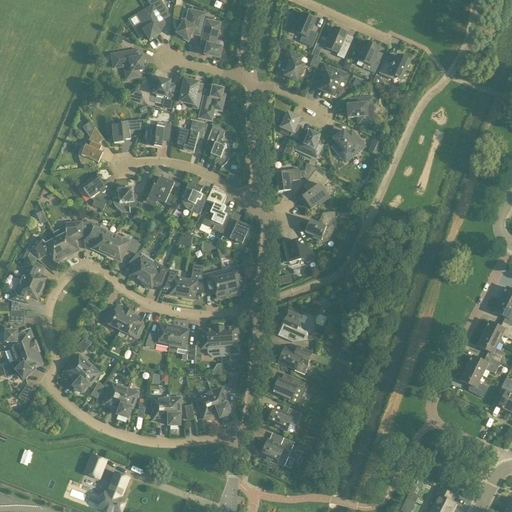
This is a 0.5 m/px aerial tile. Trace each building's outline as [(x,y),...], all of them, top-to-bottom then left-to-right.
[(147,0),(152,6),(137,15),(142,23),(134,28),(141,39),(146,36),(149,40),(149,41),(151,40),(160,35),(158,31),(160,30),(160,31),(167,27),(163,21),(170,16),(159,0),(147,0)] [(195,29),(194,29),(195,25),(201,27),(204,14),(189,11),(186,23),(184,22),(183,24),(182,24),(180,27),(180,28),(177,34),(183,38),(182,39),(188,43),(192,37),(190,37),(195,29)] [(299,42),(312,48),(318,34),(310,31),(315,19),(303,14),(300,21),(299,20),(294,32),(302,36),(299,42)] [(200,49),(206,51),(205,55),(219,59),(222,48),(214,47),(219,24),(212,23),(213,18),(207,17),(200,49)] [(347,34),(334,28),(326,46),(332,49),(331,51),(338,54),(337,56),(344,59),(350,45),(345,43),(344,41),(347,34)] [(112,41),(120,45),(123,39),(115,36),(112,41)] [(278,49),(284,51),(287,45),(285,44),(280,42),(279,41),(278,49)] [(371,43),(369,43),(366,42),(358,60),(365,63),(362,69),(374,74),(379,63),(373,60),(379,48),(376,46),(375,44),(371,43)] [(322,47),(316,44),(311,56),(317,58),(322,47)] [(140,78),(138,71),(145,70),(143,57),(139,58),(138,51),(112,56),(113,66),(124,64),(126,80),(140,78)] [(290,61),(291,62),(284,76),(297,82),(304,65),(299,63),(301,59),(300,57),(288,51),(285,59),(290,61)] [(384,61),(379,74),(393,81),(393,80),(398,78),(402,80),(403,77),(405,76),(404,73),(410,62),(397,56),(394,64),(391,65),(384,61)] [(320,90),(332,96),(333,94),(340,97),(349,76),(324,64),(320,72),(321,72),(316,83),(322,86),(320,90)] [(151,90),(154,91),(154,94),(156,94),(157,97),(163,98),(161,105),(163,108),(170,110),(173,98),(176,86),(170,85),(170,82),(164,80),(163,78),(159,77),(158,79),(157,79),(157,81),(153,81),(151,90)] [(352,85),(356,91),(368,84),(355,78),(352,85)] [(202,93),(197,91),(198,84),(185,80),(180,102),(193,105),(192,109),(198,110),(202,93)] [(213,87),(211,95),(204,93),(198,120),(206,121),(212,123),(215,110),(221,112),(225,96),(222,95),(223,90),(213,87)] [(358,99),(359,105),(347,106),(348,119),(358,118),(358,124),(374,123),(372,98),(358,99)] [(141,113),(146,116),(149,110),(143,107),(141,113)] [(297,123),(299,118),(287,113),(281,128),(279,132),(297,140),(303,126),(297,123)] [(134,131),(139,121),(121,123),(121,125),(112,126),(113,133),(111,138),(113,137),(114,144),(124,143),(123,141),(130,140),(130,136),(132,135),(132,131),(134,131)] [(192,121),(190,132),(181,130),(177,145),(184,147),(183,151),(194,153),(197,141),(203,142),(207,125),(192,121)] [(165,124),(164,129),(150,127),(149,134),(147,134),(146,139),(149,139),(148,146),(162,148),(163,139),(170,140),(172,125),(165,124)] [(231,152),(230,150),(228,149),(230,144),(221,141),(225,131),(213,126),(205,147),(212,150),(210,156),(216,158),(215,161),(222,168),(224,166),(226,164),(228,162),(229,160),(230,158),(230,155),(231,152)] [(92,164),(94,161),(98,164),(103,153),(99,152),(101,147),(99,144),(104,140),(95,127),(88,142),(91,143),(89,147),(86,145),(85,146),(82,149),(81,150),(79,154),(79,155),(79,157),(79,159),(81,163),(82,165),(92,164)] [(323,146),(317,143),(320,136),(310,132),(308,137),(302,134),(294,150),(312,158),(314,153),(318,155),(323,146)] [(352,132),(347,136),(344,132),(334,140),(337,144),(332,147),(345,163),(364,147),(352,132)] [(374,137),(368,152),(377,156),(383,141),(374,137)] [(285,154),(291,157),(294,150),(288,147),(285,154)] [(283,193),(283,192),(290,191),(289,181),(293,181),(301,180),(300,178),(303,178),(307,181),(315,171),(317,169),(306,164),(305,171),(300,172),(299,169),(287,171),(287,172),(275,174),(277,188),(276,188),(277,194),(283,193)] [(315,171),(307,181),(314,186),(312,187),(314,190),(303,198),(304,200),(303,202),(304,204),(305,206),(307,207),(309,206),(311,209),(318,204),(319,206),(327,200),(321,192),(323,190),(322,188),(327,180),(323,177),(326,173),(317,169),(315,171)] [(228,184),(241,183),(241,174),(227,175),(228,184)] [(104,190),(107,188),(98,176),(87,183),(89,186),(84,190),(91,200),(92,199),(94,202),(92,206),(103,211),(109,197),(104,194),(105,193),(105,192),(105,191),(104,190)] [(175,197),(169,195),(174,184),(160,177),(156,186),(154,185),(147,201),(156,205),(158,201),(171,207),(175,197)] [(181,194),(183,195),(182,200),(183,202),(183,204),(186,208),(187,209),(191,212),(200,216),(206,201),(201,199),(202,196),(199,195),(202,190),(189,184),(187,188),(184,187),(183,189),(182,190),(182,192),(181,194)] [(134,195),(133,195),(132,189),(118,191),(119,199),(112,199),(112,200),(114,200),(114,203),(115,205),(117,208),(119,209),(121,211),(123,212),(126,213),(129,213),(130,214),(130,210),(137,209),(142,198),(134,195)] [(225,208),(215,203),(209,215),(206,214),(201,225),(223,235),(224,235),(232,216),(227,214),(226,215),(223,214),(225,208)] [(42,211),(36,213),(39,223),(45,221),(42,211)] [(324,223),(322,226),(310,221),(305,233),(314,237),(313,238),(320,242),(322,242),(324,242),(326,242),(327,241),(329,239),(330,238),(336,224),(335,212),(323,214),(324,223)] [(143,217),(136,214),(132,221),(140,224),(143,217)] [(248,234),(247,234),(250,227),(237,222),(236,225),(230,222),(232,217),(232,216),(224,235),(223,235),(221,241),(225,242),(231,240),(242,245),(245,238),(246,238),(248,234)] [(94,234),(98,236),(92,249),(106,256),(115,236),(107,232),(107,230),(90,222),(85,234),(93,237),(94,234)] [(73,254),(79,251),(74,241),(83,237),(82,223),(65,224),(66,228),(63,228),(53,233),(56,239),(67,260),(72,257),(73,254)] [(183,235),(190,237),(192,231),(185,229),(183,235)] [(179,244),(179,246),(190,248),(192,238),(183,234),(179,244)] [(127,237),(123,239),(115,236),(106,256),(121,262),(126,249),(129,250),(129,252),(136,255),(141,243),(127,237)] [(52,265),(58,262),(61,263),(67,260),(56,239),(46,244),(38,238),(27,251),(29,254),(37,260),(47,255),(52,265)] [(300,248),(298,248),(296,241),(283,244),(285,251),(283,252),(282,264),(283,264),(288,263),(290,263),(290,265),(292,266),(298,265),(299,263),(298,261),(304,260),(307,264),(315,258),(307,246),(301,250),(300,248)] [(137,281),(137,280),(141,282),(153,262),(144,256),(139,252),(130,261),(137,265),(130,278),(137,281)] [(25,269),(20,280),(43,290),(48,278),(39,274),(42,267),(34,264),(37,260),(29,254),(23,268),(25,269)] [(144,285),(150,290),(158,278),(164,282),(169,271),(169,270),(163,268),(153,262),(141,282),(144,285)] [(239,296),(238,294),(241,293),(237,280),(243,279),(240,267),(223,271),(229,296),(231,296),(231,297),(239,296)] [(169,271),(164,282),(171,283),(169,296),(181,298),(185,279),(177,278),(178,272),(169,271)] [(227,299),(227,297),(229,296),(223,271),(205,276),(208,287),(214,286),(217,299),(219,299),(220,300),(227,299)] [(198,278),(197,282),(185,279),(181,298),(194,300),(197,283),(203,285),(203,278),(198,278)] [(43,290),(20,280),(18,279),(8,301),(25,305),(28,298),(37,302),(43,290)] [(503,293),(504,293),(500,301),(511,306),(511,291),(506,288),(505,291),(504,291),(503,293)] [(511,306),(500,301),(494,313),(507,319),(505,324),(511,327),(511,306)] [(119,331),(129,311),(123,308),(123,310),(117,307),(115,311),(112,312),(107,310),(101,322),(119,331)] [(301,330),(300,323),(304,315),(289,308),(287,312),(285,313),(284,315),(283,318),(284,320),(283,321),(286,322),(285,324),(284,324),(280,331),(289,335),(287,340),(292,343),(307,341),(307,333),(301,330)] [(134,314),(129,311),(119,331),(116,337),(126,342),(129,336),(137,339),(143,328),(137,325),(137,322),(139,318),(133,315),(134,314)] [(317,317),(315,321),(316,324),(317,325),(315,331),(320,333),(326,318),(320,316),(317,317)] [(486,327),(487,327),(483,335),(499,343),(502,336),(511,340),(511,339),(511,327),(505,324),(502,329),(489,323),(488,325),(487,325),(486,327)] [(158,325),(157,334),(150,333),(146,343),(146,347),(154,349),(155,344),(169,347),(168,352),(169,352),(174,326),(167,325),(166,326),(158,325)] [(180,329),(180,328),(174,326),(169,352),(177,353),(188,355),(188,347),(185,346),(188,331),(180,329)] [(237,333),(231,333),(231,329),(226,329),(225,327),(219,328),(221,357),(239,355),(238,346),(237,333)] [(202,349),(207,348),(208,354),(212,358),(221,357),(219,328),(212,329),(212,330),(207,330),(207,335),(201,336),(202,349)] [(11,350),(34,342),(33,339),(29,330),(17,335),(17,332),(6,332),(6,343),(9,343),(11,350)] [(477,347),(490,353),(487,358),(500,364),(501,364),(503,362),(501,361),(505,354),(495,349),(499,343),(483,335),(477,347)] [(83,353),(91,343),(86,338),(77,348),(83,353)] [(15,361),(39,353),(36,344),(35,345),(34,342),(11,350),(15,361)] [(195,361),(195,355),(196,346),(188,346),(188,347),(188,355),(188,361),(195,361)] [(278,363),(295,370),(294,372),(304,376),(309,365),(307,365),(312,353),(298,347),(295,353),(285,348),(284,351),(281,352),(279,353),(279,355),(279,358),(279,360),(278,363)] [(39,356),(40,356),(39,353),(15,361),(2,366),(4,372),(3,372),(4,375),(16,371),(23,379),(25,378),(26,379),(31,375),(30,373),(31,372),(29,369),(42,365),(39,356)] [(351,363),(353,357),(347,354),(344,360),(351,363)] [(80,380),(92,366),(79,355),(64,372),(70,378),(71,377),(73,379),(72,379),(77,383),(80,380)] [(468,361),(469,362),(465,369),(481,377),(485,370),(494,375),(500,364),(487,358),(485,363),(472,356),(470,359),(469,359),(468,361)] [(92,366),(80,380),(77,383),(74,387),(82,394),(90,384),(91,385),(101,374),(92,366)] [(487,388),(478,383),(481,377),(465,369),(459,381),(472,387),(469,392),(482,399),(487,388)] [(297,407),(305,389),(303,388),(305,384),(294,379),(292,385),(278,379),(277,382),(275,383),(274,384),(273,386),(273,388),(274,390),(272,393),(289,400),(287,402),(297,407)] [(511,382),(506,379),(499,391),(505,394),(498,406),(511,413),(511,409),(511,382)] [(119,411),(127,389),(111,383),(103,405),(111,408),(112,407),(114,408),(114,409),(119,411)] [(97,399),(104,387),(98,384),(92,395),(97,399)] [(27,385),(19,398),(27,403),(35,390),(27,385)] [(211,392),(219,414),(220,418),(231,415),(226,402),(227,402),(222,388),(211,392)] [(127,389),(119,411),(118,415),(128,419),(131,409),(133,409),(138,393),(127,389)] [(219,414),(211,392),(195,399),(197,405),(192,407),(193,415),(200,412),(203,420),(211,417),(210,416),(213,415),(213,416),(219,414)] [(169,421),(169,398),(152,398),(152,421),(160,421),(160,420),(163,420),(163,421),(169,421)] [(169,398),(169,421),(169,426),(180,426),(180,413),(181,413),(181,398),(169,398)] [(146,405),(145,405),(146,400),(141,400),(138,417),(144,418),(146,405)] [(194,419),(193,415),(192,407),(186,408),(188,420),(194,419)] [(269,418),(269,420),(268,424),(286,432),(290,424),(296,427),(302,414),(289,409),(286,414),(274,409),(272,413),(271,414),(270,415),(269,416),(269,418)] [(266,444),(264,443),(263,445),(262,447),(260,450),(260,453),(262,454),(260,458),(283,468),(294,444),(276,436),(273,443),(268,440),(266,444)] [(318,440),(314,449),(320,452),(324,442),(318,440)] [(97,478),(104,461),(92,456),(85,473),(97,478)] [(121,498),(128,479),(115,474),(108,493),(106,492),(99,509),(106,511),(121,511),(126,500),(121,498)] [(450,511),(455,504),(451,502),(455,495),(435,486),(432,493),(438,496),(430,511),(450,511)] [(404,511),(409,511),(418,496),(413,494),(410,500),(406,498),(400,510),(404,511)]
